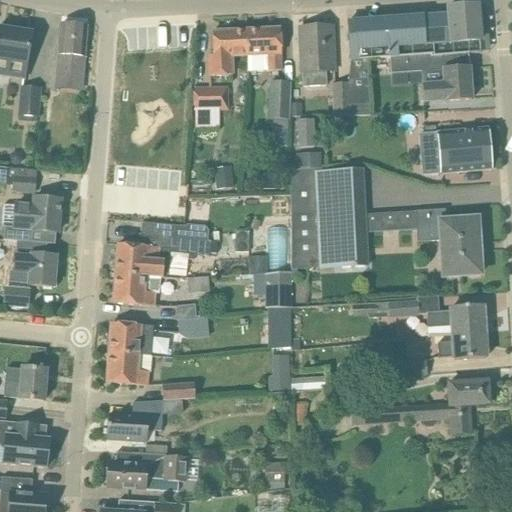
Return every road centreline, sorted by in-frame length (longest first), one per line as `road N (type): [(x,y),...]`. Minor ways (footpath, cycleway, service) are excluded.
road 1 (residential): [(83,340),(108,10)]
road 2 (residential): [(323,0),(108,10)]
road 3 (residential): [(75,511),(83,340)]
